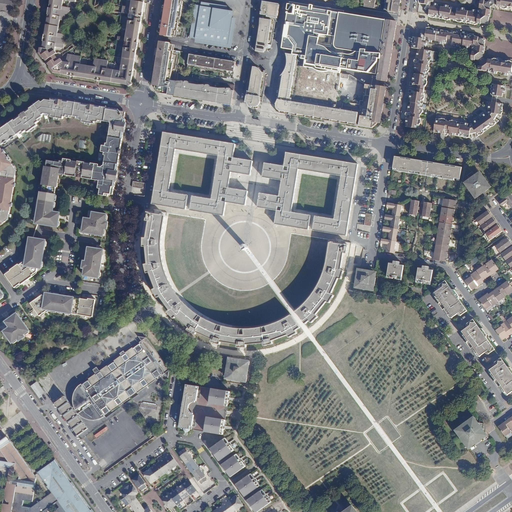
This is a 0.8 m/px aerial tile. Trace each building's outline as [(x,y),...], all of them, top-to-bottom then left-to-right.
[(0,0),(0,11),(13,14),(15,0),(0,0)] [(50,0),(49,9),(48,15),(45,35),(44,42),(43,48),(40,48),(39,52),(44,59),(44,58),(50,66),(50,67),(55,73),(68,76),(74,77),(94,80),(101,81),(127,85),(129,87),(133,84),(131,83),(132,78),(137,50),(142,18),(144,0),(50,0)] [(167,0),(166,10),(162,35),(175,37),(176,31),(177,31),(179,20),(180,20),(183,5),(181,5),(182,0),(167,0)] [(364,4),(364,6),(378,9),(378,5),(375,5),(375,0),(361,0),(361,3),(364,4)] [(385,0),(385,4),(387,4),(386,10),(399,12),(399,9),(400,0),(385,0)] [(500,8),(507,9),(508,7),(511,7),(511,0),(490,0),(490,1),(493,5),(500,6),(500,8)] [(263,1),(258,26),(255,47),(257,47),(256,51),(264,53),(265,51),(265,50),(266,49),(267,48),(268,47),(272,18),(276,18),(277,19),(280,4),(263,1)] [(444,5),(444,7),(437,6),(438,4),(434,3),(433,8),(430,7),(428,16),(428,17),(429,17),(436,18),(436,16),(443,17),(443,19),(450,20),(450,19),(456,20),(456,21),(463,22),(463,20),(470,21),(470,24),(473,24),(477,25),(477,23),(484,24),(489,21),(490,12),(490,10),(491,6),(488,2),(476,1),(476,6),(478,8),(482,9),(483,10),(482,15),(480,15),(475,14),(476,10),(472,10),(472,12),(464,11),(465,9),(461,8),(460,12),(457,12),(457,13),(451,12),(451,11),(448,10),(448,6),(444,5)] [(341,74),(342,69),(378,75),(387,20),(336,12),(332,11),(303,7),(289,4),(286,26),(284,37),(282,48),(284,49),(293,50),(293,54),(298,55),(300,58),(303,59),(304,60),(306,60),(305,67),(313,69),(315,69),(316,70),(317,71),(318,71),(320,72),(321,72),(322,72),(323,72),(324,72),(326,72),(327,72),(328,72),(329,71),(341,74)] [(228,44),(234,11),(211,7),(201,6),(195,5),(190,38),(211,42),(211,43),(217,44),(217,43),(228,44)] [(272,18),(268,47),(270,46),(270,45),(272,45),(276,18),(272,18)] [(397,24),(397,22),(394,21),(387,20),(378,75),(378,76),(388,78),(391,59),(395,32),(397,24)] [(433,31),(433,29),(427,28),(426,28),(426,29),(425,37),(428,38),(428,42),(432,43),(432,41),(439,42),(438,44),(442,44),(443,40),(447,41),(447,39),(452,40),(452,42),(456,42),(455,47),(459,47),(459,45),(466,46),(466,48),(470,49),(470,45),(473,45),(475,46),(476,47),(476,51),(474,52),(471,52),(469,53),(468,59),(478,60),(483,57),(485,43),(482,39),(474,37),(475,36),(468,35),(467,36),(464,36),(460,35),(461,34),(454,32),(453,34),(447,33),(447,31),(441,30),(440,32),(437,32),(433,31)] [(408,123),(407,127),(417,129),(418,125),(420,126),(421,118),(419,118),(419,115),(422,115),(423,107),(420,107),(422,100),(424,101),(425,94),(423,93),(424,86),(426,86),(427,79),(425,79),(426,72),(428,72),(430,65),(427,65),(428,61),(430,62),(431,55),(429,54),(429,51),(423,50),(424,47),(426,47),(427,43),(422,42),(423,39),(413,37),(412,41),(412,44),(414,45),(413,48),(418,49),(420,49),(419,53),(417,52),(416,56),(416,58),(420,59),(419,65),(415,64),(414,70),(416,71),(415,77),(413,77),(412,81),(417,82),(415,95),(410,95),(409,99),(411,99),(410,105),(408,105),(407,111),(412,112),(411,118),(406,117),(405,123),(408,123)] [(174,45),(161,43),(157,67),(154,85),(155,86),(155,87),(159,93),(232,105),(234,91),(232,91),(232,90),(231,89),(230,89),(230,88),(219,88),(211,87),(211,86),(210,86),(210,85),(209,85),(208,85),(207,85),(198,85),(190,83),(189,82),(188,82),(177,82),(171,80),(173,63),(172,63),(174,53),(174,51),(173,51),(173,50),(174,45)] [(284,49),(282,49),(283,50),(284,52),(285,54),(285,55),(285,56),(286,58),(286,60),(286,61),(286,63),(286,64),(286,65),(285,66),(285,68),(284,70),(283,71),(282,73),(280,74),(278,77),(279,78),(282,75),(283,73),(285,72),(285,71),(286,70),(287,68),(287,67),(287,65),(288,64),(288,62),(288,61),(288,60),(288,59),(287,58),(287,56),(287,55),(287,53),(286,52),(286,51),(285,50),(284,49)] [(232,91),(234,91),(235,85),(199,79),(178,75),(180,65),(178,65),(180,54),(174,53),(172,63),(173,63),(171,80),(177,82),(188,82),(189,82),(190,83),(198,85),(207,85),(208,85),(209,85),(210,85),(210,86),(211,86),(211,87),(219,88),(230,88),(230,89),(231,89),(232,90),(232,91)] [(279,111),(281,111),(283,112),(357,124),(358,113),(342,110),(336,109),(292,102),(292,98),(290,98),(296,66),(298,55),(293,54),(287,53),(287,55),(287,56),(287,58),(288,59),(288,60),(288,61),(288,62),(288,64),(287,65),(287,67),(287,68),(286,70),(285,71),(285,72),(283,73),(282,75),(279,98),(277,102),(277,103),(276,104),(277,104),(276,106),(276,107),(277,109),(278,110),(277,110),(279,111)] [(196,55),(190,54),(189,57),(188,57),(187,60),(189,60),(188,67),(194,68),(196,55)] [(196,55),(194,68),(201,69),(203,56),(196,55)] [(203,56),(201,69),(207,70),(209,58),(203,56)] [(209,58),(207,70),(214,71),(216,59),(209,58)] [(216,59),(214,71),(220,72),(222,60),(216,59)] [(498,62),(499,60),(492,59),(492,61),(489,61),(484,60),(480,63),(478,74),(484,75),(486,73),(487,69),(488,68),(493,69),(493,73),(496,74),(497,72),(504,73),(503,75),(507,76),(508,72),(511,72),(511,68),(511,62),(506,61),(505,63),(498,62)] [(229,61),(222,60),(220,72),(227,73),(229,61)] [(233,75),(235,62),(229,61),(227,73),(233,75)] [(305,67),(296,66),(290,98),(292,98),(292,102),(336,109),(341,78),(348,79),(349,75),(341,74),(329,71),(328,72),(327,72),(326,72),(324,72),(323,72),(322,72),(321,72),(320,72),(318,71),(317,71),(316,70),(315,69),(313,69),(305,67)] [(257,107),(258,106),(259,105),(260,104),(260,103),(260,102),(261,102),(260,94),(263,75),(262,72),(260,69),(256,67),(253,67),(253,71),(251,71),(246,103),(248,103),(248,104),(249,105),(249,106),(250,107),(251,108),(252,108),(253,107),(254,108),(255,108),(256,107),(257,107)] [(492,84),(491,92),(493,92),(493,95),(502,97),(503,94),(505,94),(505,90),(501,89),(501,86),(492,84)] [(361,116),(359,126),(372,128),(375,126),(377,124),(379,121),(381,118),(382,115),(386,88),(366,85),(365,89),(367,89),(366,96),(371,97),(368,110),(363,109),(362,116),(361,116)] [(24,113),(9,124),(12,128),(17,135),(22,131),(23,133),(26,131),(28,133),(37,126),(36,124),(39,122),(38,120),(42,117),(42,116),(46,113),(53,114),(52,116),(64,118),(64,116),(67,116),(67,114),(80,116),(80,118),(83,119),(83,121),(95,123),(95,121),(98,121),(98,119),(110,121),(111,124),(109,137),(123,139),(126,120),(119,110),(51,98),(51,101),(46,100),(42,103),(40,101),(24,113)] [(501,104),(491,102),(491,106),(489,105),(488,109),(492,110),(492,113),(491,115),(488,117),(485,113),(482,116),(483,118),(478,121),(476,120),(473,122),(476,126),(473,128),(471,128),(468,128),(468,124),(464,123),(464,125),(457,124),(457,122),(450,121),(446,121),(446,120),(439,119),(439,121),(435,120),(434,130),(437,131),(437,132),(442,133),(443,133),(444,129),(449,130),(449,135),(455,135),(455,133),(462,135),(462,137),(466,137),(472,138),(472,134),(475,133),(476,137),(481,133),(484,131),(483,129),(489,125),(490,127),(496,123),(494,120),(498,114),(501,115),(502,107),(500,107),(501,104)] [(12,128),(9,124),(1,130),(0,128),(0,142),(2,146),(8,142),(8,141),(10,139),(11,141),(18,136),(17,135),(12,128)] [(164,132),(154,190),(153,198),(152,204),(166,206),(175,208),(186,210),(188,195),(180,194),(169,192),(173,168),(176,150),(184,151),(200,154),(214,156),(219,157),(217,166),(215,178),(213,190),(212,199),(201,197),(192,196),(190,210),(207,213),(213,214),(224,216),(225,210),(226,202),(234,204),(246,205),(248,191),(231,188),(228,188),(230,181),(231,172),(241,174),(251,175),(253,161),(233,158),(236,144),(226,142),(166,133),(164,132)] [(114,187),(115,187),(116,182),(119,159),(122,142),(123,139),(109,137),(108,144),(106,144),(105,147),(102,146),(101,152),(104,153),(104,155),(106,156),(104,166),(102,167),(99,167),(99,164),(92,163),(92,165),(84,164),(85,162),(77,161),(77,162),(71,161),(71,160),(63,158),(63,161),(60,160),(59,162),(47,160),(46,166),(44,166),(41,185),(43,185),(42,192),(54,194),(55,187),(57,187),(59,174),(66,175),(66,174),(69,175),(70,174),(73,174),(85,176),(89,177),(92,178),(93,179),(100,181),(98,189),(100,189),(100,195),(108,196),(109,194),(113,195),(114,187)] [(1,149),(0,149),(0,170),(3,175),(5,175),(4,178),(3,178),(0,192),(0,226),(6,222),(7,214),(10,214),(16,176),(14,175),(15,168),(1,149)] [(328,218),(315,216),(313,230),(321,232),(331,233),(347,236),(358,164),(338,161),(327,159),(304,155),(294,154),(287,153),(284,166),(265,163),(263,177),(282,180),(281,189),(280,196),(273,195),(260,193),(258,207),(269,209),(277,210),(275,224),(291,227),(292,227),(309,230),(311,215),(304,214),(292,212),(293,203),(295,191),(297,183),(299,170),(306,171),(320,173),(333,175),(341,177),(338,197),(335,219),(328,218)] [(460,179),(461,172),(462,168),(395,157),(393,169),(399,169),(398,171),(410,173),(410,171),(421,173),(421,175),(432,177),(432,175),(443,177),(443,179),(454,181),(454,179),(460,179)] [(482,178),(478,173),(472,178),(467,182),(471,186),(469,188),(472,193),(474,191),(478,197),(489,189),(485,183),(487,183),(483,178),(482,178)] [(42,192),(40,191),(35,223),(57,227),(59,212),(52,211),(55,194),(54,194),(42,192)] [(511,195),(511,194),(499,203),(500,205),(502,206),(507,202),(511,209),(511,217),(511,219),(511,220),(511,195)] [(411,207),(409,214),(417,216),(419,201),(412,200),(411,207)] [(430,203),(425,202),(422,216),(430,218),(432,203),(430,203)] [(388,245),(387,252),(395,253),(396,251),(395,251),(396,241),(397,242),(398,239),(397,239),(398,229),(399,230),(400,227),(399,227),(400,218),(401,218),(401,215),(402,205),(388,203),(387,208),(394,209),(392,216),(386,215),(385,220),(391,221),(390,228),(384,227),(383,232),(389,233),(388,240),(382,239),(381,244),(388,245)] [(451,235),(451,233),(451,232),(449,231),(450,228),(452,228),(453,225),(450,224),(451,221),(453,221),(454,217),(452,217),(452,213),(454,213),(455,210),(444,208),(443,212),(441,211),(441,215),(443,216),(442,219),(440,219),(439,223),(441,223),(441,226),(439,226),(438,230),(440,230),(440,233),(438,233),(437,237),(439,238),(438,241),(436,241),(436,245),(438,245),(437,249),(435,249),(434,252),(436,253),(436,256),(434,256),(433,260),(444,261),(445,258),(447,258),(448,254),(445,254),(446,251),(448,251),(449,247),(447,246),(447,243),(450,243),(450,239),(448,239),(449,235),(451,236),(451,235)] [(489,212),(488,211),(476,219),(481,226),(492,217),(491,215),(490,216),(488,213),(489,212)] [(229,344),(232,330),(229,329),(229,328),(228,328),(227,328),(224,328),(224,327),(223,326),(222,326),(222,327),(222,328),(223,328),(222,332),(219,331),(216,330),(218,327),(219,327),(220,326),(219,325),(218,325),(214,325),(214,324),(214,323),(213,323),(212,323),(212,324),(209,322),(209,321),(208,320),(207,320),(207,321),(203,319),(203,318),(203,317),(202,318),(202,319),(202,320),(200,323),(198,321),(196,320),(198,317),(199,317),(200,317),(200,315),(199,315),(198,316),(195,314),(195,313),(194,312),(193,313),(190,310),(191,310),(191,309),(190,308),(189,308),(188,309),(186,306),(186,305),(186,304),(185,304),(184,304),(183,303),(183,302),(183,301),(182,301),(180,300),(179,298),(179,297),(178,297),(177,296),(175,293),(175,292),(175,291),(174,290),(173,291),(173,289),(172,288),(172,287),(172,286),(171,286),(170,284),(170,282),(169,282),(167,279),(168,278),(168,277),(167,277),(165,273),(166,273),(166,272),(165,271),(164,268),(164,267),(164,266),(163,265),(163,264),(163,263),(163,262),(162,261),(162,259),(161,258),(162,257),(163,256),(162,255),(161,255),(161,251),(162,250),(161,249),(161,247),(161,245),(162,245),(162,244),(161,244),(160,243),(161,242),(162,241),(162,240),(161,240),(161,236),(162,236),(162,235),(162,234),(161,234),(162,230),(163,230),(163,229),(163,228),(162,227),(163,224),(164,224),(164,223),(164,222),(163,222),(164,220),(165,220),(165,219),(165,218),(164,218),(164,217),(164,215),(161,214),(161,215),(156,214),(150,213),(150,212),(148,212),(146,221),(149,221),(146,238),(143,238),(143,247),(146,247),(148,264),(145,265),(147,274),(150,273),(155,289),(153,290),(157,298),(160,297),(166,305),(170,310),(167,312),(174,319),(176,317),(189,328),(187,330),(195,335),(197,333),(212,340),(211,342),(220,345),(221,342),(229,344)] [(366,212),(365,224),(371,225),(373,213),(366,212)] [(103,225),(103,222),(104,215),(89,213),(89,216),(88,215),(84,218),(84,219),(82,219),(79,233),(101,236),(102,230),(104,230),(105,225),(103,225)] [(493,218),(481,226),(486,233),(498,224),(496,222),(495,223),(493,220),(494,219),(493,218)] [(498,225),(487,233),(491,240),(503,231),(502,230),(501,230),(498,227),(499,226),(498,225)] [(11,273),(5,277),(15,290),(20,286),(21,287),(33,279),(32,278),(37,274),(40,268),(44,269),(48,241),(32,238),(29,259),(27,260),(28,261),(22,265),(21,264),(11,272),(11,273)] [(508,238),(496,246),(500,253),(511,244),(511,243),(511,242),(510,243),(508,240),(509,239),(508,238)] [(347,254),(348,245),(346,245),(340,244),(334,243),(332,242),(331,245),(330,245),(330,246),(330,247),(331,248),(330,251),(329,251),(329,252),(329,253),(330,253),(329,255),(328,256),(328,257),(329,258),(328,261),(327,262),(327,263),(328,264),(327,267),(326,267),(326,268),(326,269),(326,271),(325,271),(325,272),(325,273),(324,276),(324,277),(323,277),(323,278),(323,279),(322,282),(321,282),(320,282),(320,283),(321,284),(320,286),(319,287),(318,287),(317,288),(317,289),(318,289),(317,291),(316,291),(315,291),(315,292),(316,293),(313,296),(312,296),(312,297),(312,298),(309,301),(309,300),(308,301),(308,302),(306,305),(305,305),(304,305),(304,306),(303,308),(301,308),(300,308),(301,309),(299,311),(298,312),(297,311),(296,312),(305,324),(310,321),(312,323),(318,317),(317,315),(327,302),(330,303),(334,296),(332,294),(339,279),(341,279),(344,270),(341,269),(344,254),(347,254)] [(511,246),(501,254),(506,260),(511,255),(511,246)] [(90,251),(90,249),(85,249),(83,263),(80,262),(80,266),(79,270),(82,270),(81,277),(96,280),(101,251),(96,251),(96,252),(90,251)] [(499,269),(492,259),(470,275),(471,276),(465,281),(472,290),(478,286),(482,284),(481,282),(482,282),(486,278),(489,277),(495,272),(499,269)] [(397,279),(402,280),(403,275),(401,274),(401,271),(403,272),(404,266),(400,265),(400,263),(394,262),(393,264),(390,263),(389,269),(390,269),(390,272),(388,272),(387,278),(393,279),(393,276),(397,276),(397,279)] [(426,284),(431,285),(432,279),(431,279),(431,276),(432,276),(433,270),(429,270),(430,267),(423,266),(423,269),(419,268),(418,274),(419,274),(419,277),(417,277),(416,283),(422,284),(422,281),(426,281),(426,284)] [(372,284),(375,284),(375,282),(376,278),(373,278),(374,272),(370,271),(370,272),(365,271),(365,270),(361,270),(361,275),(358,275),(357,281),(359,282),(358,288),(362,289),(362,288),(367,289),(366,289),(371,290),(372,284)] [(457,297),(459,296),(455,290),(452,290),(446,281),(440,285),(442,288),(435,293),(437,296),(436,297),(449,315),(450,314),(452,317),(459,312),(461,315),(467,311),(459,299),(457,300),(455,299),(457,297)] [(493,306),(511,292),(511,287),(511,286),(510,284),(508,282),(507,281),(505,282),(504,283),(502,285),(497,288),(495,290),(492,292),(489,294),(488,293),(486,294),(485,295),(482,297),(479,300),(486,309),(492,305),(493,306)] [(62,295),(47,293),(46,294),(43,294),(39,297),(31,302),(40,315),(48,309),(90,316),(93,298),(86,297),(86,299),(62,295)] [(13,342),(19,338),(21,337),(23,339),(26,336),(25,334),(31,330),(18,312),(6,320),(8,322),(7,323),(7,329),(5,330),(13,342)] [(233,330),(232,330),(229,344),(237,345),(237,348),(246,348),(247,345),(263,343),(264,346),(273,344),(272,341),(288,335),(289,338),(298,334),(296,331),(300,328),(293,317),(292,316),(291,316),(290,317),(291,317),(289,318),(288,319),(287,318),(286,319),(286,320),(285,321),(284,320),(283,320),(283,321),(283,322),(279,324),(279,323),(278,323),(277,323),(277,324),(273,326),(273,325),(272,325),(271,326),(267,328),(267,327),(266,327),(265,327),(265,328),(264,328),(263,329),(263,328),(262,328),(262,329),(258,330),(257,329),(256,329),(255,330),(251,330),(251,329),(250,329),(249,331),(246,331),(245,330),(245,329),(244,329),(244,330),(244,331),(242,331),(241,330),(241,329),(240,329),(239,330),(235,330),(235,329),(234,328),(234,329),(233,330)] [(496,330),(503,340),(507,338),(511,333),(511,332),(511,331),(511,316),(501,325),(502,326),(496,330)] [(495,350),(486,337),(484,339),(483,337),(485,336),(487,335),(483,329),(480,328),(473,319),(468,324),(470,326),(463,331),(465,334),(463,335),(477,354),(478,353),(480,356),(487,351),(489,354),(495,350)] [(77,412),(79,414),(81,417),(84,418),(87,419),(90,420),(93,420),(96,420),(98,420),(101,419),(103,418),(105,417),(106,418),(121,408),(119,405),(123,403),(124,405),(138,395),(137,393),(148,385),(156,380),(155,378),(162,373),(163,374),(165,373),(168,377),(169,370),(146,336),(139,341),(140,342),(133,347),(132,347),(125,352),(124,350),(120,353),(121,354),(114,359),(114,360),(107,365),(107,364),(99,370),(97,366),(93,368),(95,372),(88,377),(89,378),(82,383),(79,385),(77,388),(75,391),(74,394),(73,396),(73,399),(73,402),(74,405),(75,408),(76,410),(77,412)] [(511,374),(511,369),(510,367),(508,367),(501,358),(495,362),(497,365),(490,370),(492,373),(491,374),(505,392),(506,392),(508,395),(511,391),(511,377),(511,376),(511,374)] [(246,361),(233,359),(232,362),(229,361),(227,375),(230,376),(230,378),(243,381),(243,378),(247,378),(247,374),(246,374),(247,368),(248,368),(249,365),(246,364),(246,361)] [(38,398),(45,394),(38,380),(31,384),(38,398)] [(196,401),(199,386),(186,384),(184,399),(195,401),(196,401)] [(228,406),(230,391),(211,388),(209,403),(228,406)] [(54,400),(59,407),(68,399),(64,394),(54,400)] [(59,407),(63,414),(73,407),(68,399),(59,407)] [(195,403),(195,401),(184,399),(183,406),(182,413),(193,415),(193,413),(191,413),(190,411),(189,409),(189,407),(190,405),(191,404),(192,403),(194,403),(195,403)] [(73,407),(63,414),(68,420),(78,413),(73,407)] [(73,427),(82,420),(78,413),(68,420),(73,427)] [(190,429),(192,430),(194,415),(193,415),(182,413),(179,428),(184,428),(184,430),(185,432),(188,432),(190,431),(190,429)] [(511,416),(509,419),(502,423),(498,426),(505,436),(511,431),(511,416)] [(223,435),(225,420),(207,417),(205,432),(223,435)] [(467,446),(472,446),(483,438),(484,437),(485,433),(483,430),(483,429),(484,424),(479,423),(478,423),(476,420),(471,419),(459,428),(458,433),(467,446)] [(88,429),(82,420),(73,427),(78,435),(88,429)] [(10,442),(18,453),(20,451),(6,433),(5,434),(7,437),(8,439),(10,442)] [(0,449),(10,442),(8,439),(6,440),(5,438),(0,441),(0,449)] [(235,450),(226,438),(211,449),(213,453),(215,452),(217,456),(216,456),(219,461),(235,450)] [(28,478),(33,474),(18,453),(10,442),(0,449),(0,460),(8,462),(7,468),(9,468),(9,469),(14,470),(12,484),(17,485),(18,480),(30,481),(28,478)] [(186,465),(194,459),(188,451),(187,452),(184,449),(179,453),(181,456),(180,456),(183,460),(186,465)] [(164,458),(172,470),(179,465),(171,453),(170,454),(167,456),(164,458)] [(246,466),(237,454),(222,465),(225,469),(226,468),(229,472),(228,473),(231,477),(246,466)] [(157,463),(165,474),(172,470),(164,458),(160,461),(158,463),(157,463)] [(66,474),(55,459),(37,472),(48,487),(66,474)] [(189,469),(192,473),(200,468),(194,459),(186,465),(189,469)] [(153,466),(150,468),(158,479),(165,474),(157,463),(156,464),(153,466)] [(143,473),(144,474),(146,477),(151,484),(158,479),(150,468),(143,473)] [(200,468),(192,473),(198,482),(199,481),(202,484),(207,480),(205,477),(206,476),(200,468)] [(40,511),(43,499),(31,508),(22,506),(23,500),(32,501),(34,486),(36,477),(33,474),(28,478),(30,481),(18,480),(17,485),(12,484),(6,483),(6,488),(4,498),(7,502),(9,502),(9,504),(8,508),(3,507),(2,511),(40,511)] [(40,511),(93,511),(66,474),(48,487),(52,493),(48,495),(43,499),(40,511)] [(260,486),(251,474),(236,484),(239,488),(240,487),(243,491),(242,492),(245,496),(260,486)] [(132,480),(139,488),(139,489),(140,488),(142,491),(147,487),(145,484),(146,483),(142,478),(140,475),(132,480)] [(170,509),(170,510),(197,491),(189,480),(188,480),(186,482),(179,487),(177,489),(175,490),(172,492),(166,497),(163,498),(162,499),(166,504),(166,505),(170,509)] [(136,489),(132,484),(129,486),(129,485),(124,488),(125,489),(121,492),(125,498),(136,489)] [(136,489),(125,498),(130,504),(137,499),(135,496),(139,493),(136,489)] [(257,511),(272,502),(263,489),(248,500),(250,504),(252,504),(254,507),(253,508),(256,511),(257,511)] [(229,500),(237,511),(244,506),(236,495),(229,500)] [(137,499),(130,504),(135,511),(136,511),(143,507),(137,499)] [(223,505),(227,511),(235,511),(237,511),(229,500),(228,501),(226,502),(223,505)]
